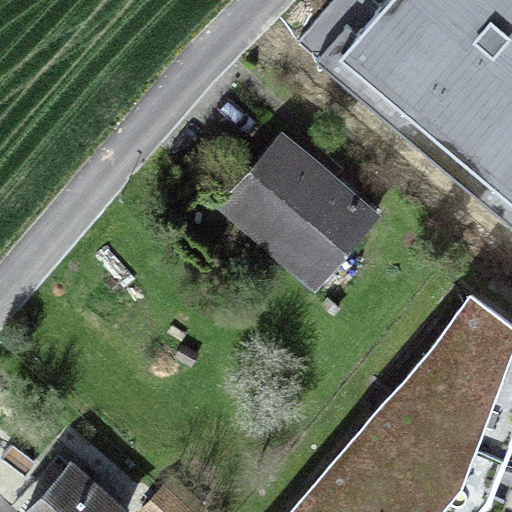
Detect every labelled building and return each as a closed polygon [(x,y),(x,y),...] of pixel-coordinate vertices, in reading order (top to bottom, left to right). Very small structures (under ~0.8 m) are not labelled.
[(511,0),(379,0),(328,59),(511,218),(511,0)] [(258,238),(313,285),(372,217),(276,134),(223,196),(264,231),(258,238)] [(511,316),(472,285),(437,340),(291,511),(475,511),(489,496),(511,437),(511,316)] [(116,511),(67,467),(26,511),(116,511)] [(182,511),(158,489),(139,509),(141,511),(182,511)]
